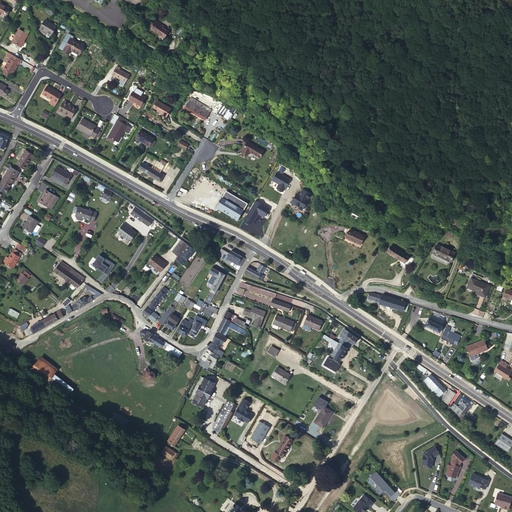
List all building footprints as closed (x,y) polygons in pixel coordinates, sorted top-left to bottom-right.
[(10,4),(1,0),(0,0),(0,10),(5,13),(10,4)] [(57,27),(45,20),(39,29),(47,34),(48,32),(52,35),(57,27)] [(168,29),(156,20),(151,28),(163,36),(168,29)] [(27,33),(18,28),(10,41),(20,46),(27,33)] [(64,47),(68,50),(81,58),(88,46),(77,39),(78,37),(72,34),(64,47)] [(16,53),(12,51),(7,59),(11,61),(16,53)] [(25,59),(16,53),(6,68),(8,69),(12,71),(15,73),(22,62),(23,63),(25,59)] [(123,70),(120,68),(115,76),(128,84),(132,77),(122,71),(123,70)] [(9,84),(0,78),(0,90),(8,96),(12,89),(8,87),(9,84)] [(55,102),(61,92),(47,83),(42,91),(52,97),(51,99),(55,102)] [(141,98),(135,93),(130,101),(135,105),(133,108),(140,112),(148,100),(142,96),(141,98)] [(75,107),(62,99),(57,108),(69,116),(75,107)] [(209,112),(189,100),(182,111),(203,123),(209,112)] [(170,111),(157,102),(152,110),(165,119),(170,111)] [(226,123),(234,111),(216,104),(210,113),(226,123)] [(93,123),(85,119),(78,129),(87,134),(85,137),(90,140),(92,137),(93,138),(93,137),(96,139),(96,138),(100,133),(100,132),(98,130),(98,129),(91,125),(93,123)] [(127,128),(118,121),(114,127),(115,128),(109,139),(113,141),(117,144),(124,133),(127,128)] [(115,128),(114,127),(105,140),(112,144),(113,141),(109,139),(115,128)] [(153,140),(139,131),(134,140),(148,148),(148,147),(152,141),(153,140)] [(259,137),(257,141),(266,146),(268,142),(259,137)] [(184,153),(187,148),(178,142),(175,147),(184,153)] [(263,153),(246,142),(240,153),(247,157),(249,153),(259,159),(263,153)] [(24,149),(15,163),(25,169),(27,166),(25,165),(33,154),(24,149)] [(56,161),(50,171),(64,180),(70,171),(56,161)] [(9,169),(16,174),(18,171),(5,162),(2,166),(7,169),(7,168),(9,169)] [(155,179),(159,172),(142,162),(138,169),(155,179)] [(16,174),(9,169),(7,168),(7,169),(0,180),(0,181),(8,187),(17,174),(16,174)] [(275,171),(270,180),(277,184),(275,188),(276,188),(276,190),(279,191),(281,191),(288,179),(275,171)] [(164,176),(159,172),(155,179),(160,182),(164,176)] [(52,191),(44,186),(36,198),(48,206),(55,194),(52,192),(52,191)] [(102,194),(108,199),(112,192),(106,188),(102,194)] [(310,193),(301,188),(298,193),(297,193),(295,193),(293,197),(290,201),(291,204),(294,203),(298,206),(297,207),(301,209),(307,199),(306,198),(310,193)] [(97,211),(78,205),(75,214),(77,219),(79,218),(82,219),(83,217),(94,220),(97,211)] [(145,225),(150,218),(132,205),(127,213),(145,225)] [(21,217),(17,223),(28,229),(30,227),(33,221),(36,217),(27,211),(22,218),(21,217)] [(137,232),(123,222),(118,230),(120,231),(119,233),(128,239),(129,238),(131,239),(137,232)] [(356,243),(360,237),(362,234),(348,225),(344,232),(343,234),(356,243)] [(37,233),(33,239),(39,244),(43,238),(37,233)] [(185,245),(179,240),(169,252),(176,257),(185,245)] [(451,263),(456,252),(437,243),(431,256),(441,261),(442,259),(451,263)] [(2,252),(0,254),(0,256),(9,262),(18,249),(10,244),(4,253),(2,252)] [(218,245),(213,250),(217,254),(222,247),(218,245)] [(192,251),(185,246),(175,260),(181,265),(192,251)] [(406,260),(385,246),(380,253),(393,261),(390,265),(399,271),(406,260)] [(222,247),(217,254),(225,261),(239,269),(246,257),(231,249),(230,251),(222,247)] [(164,262),(151,253),(145,262),(158,271),(164,262)] [(425,256),(443,263),(425,255),(425,256)] [(439,272),(443,263),(425,256),(421,264),(439,272)] [(74,269),(72,268),(59,258),(51,269),(66,280),(74,269)] [(220,269),(212,264),(209,270),(214,272),(211,278),(214,280),(220,269)] [(262,268),(258,266),(254,272),(252,276),(258,280),(260,276),(258,275),(262,268)] [(243,271),(252,276),(254,272),(246,267),(243,271)] [(18,269),(12,276),(18,281),(24,275),(18,269)] [(74,285),(81,275),(74,269),(66,280),(74,285)] [(225,271),(220,269),(214,280),(204,298),(210,300),(225,271)] [(457,288),(467,291),(471,292),(470,295),(476,297),(481,284),(461,278),(457,288)] [(97,294),(101,293),(83,281),(81,285),(93,292),(88,295),(89,298),(97,294)] [(160,286),(151,298),(156,302),(165,289),(160,286)] [(405,304),(406,301),(378,293),(378,294),(369,291),(366,291),(364,296),(375,299),(375,301),(401,309),(403,303),(405,304)] [(509,305),(511,305),(511,295),(498,292),(495,301),(503,303),(509,305)] [(86,300),(89,298),(88,295),(87,294),(83,297),(81,295),(73,300),(74,301),(70,304),(72,307),(86,300)] [(488,296),(484,294),(477,309),(485,313),(488,306),(484,304),(488,296)] [(151,298),(142,310),(148,314),(156,302),(151,298)] [(288,305),(271,299),(268,305),(286,312),(288,305)] [(216,311),(217,309),(207,303),(205,305),(211,309),(216,311)] [(253,317),(258,319),(262,311),(249,306),(248,310),(246,314),(253,317)] [(58,307),(56,308),(41,316),(44,322),(55,316),(60,314),(61,313),(58,307)] [(17,318),(20,313),(11,308),(8,313),(17,318)] [(168,312),(169,311),(166,309),(163,314),(160,312),(156,318),(161,322),(168,312)] [(222,317),(228,319),(231,313),(224,309),(221,316),(222,317)] [(169,311),(168,312),(169,313),(163,321),(171,326),(175,321),(174,321),(177,317),(174,315),(175,313),(169,310),(169,311)] [(122,320),(108,314),(107,317),(120,323),(121,323),(122,320)] [(188,319),(182,315),(176,327),(184,332),(188,324),(193,315),(191,314),(188,319)] [(315,328),(318,329),(322,320),(306,314),(303,324),(315,328)] [(444,320),(430,314),(428,319),(427,319),(425,326),(439,332),(442,325),(444,320)] [(27,326),(29,330),(31,329),(44,322),(41,316),(28,323),(27,326)] [(270,325),(289,332),(292,323),(274,316),(270,325)] [(201,320),(196,317),(188,330),(193,333),(201,320)] [(232,328),(234,324),(227,321),(228,319),(222,317),(216,330),(222,334),(226,325),(232,328)] [(255,327),(258,319),(253,317),(249,324),(255,327)] [(179,355),(180,352),(165,341),(164,342),(152,334),(153,333),(148,330),(147,331),(144,328),(140,333),(144,336),(143,338),(148,341),(149,340),(160,347),(162,345),(165,347),(166,346),(179,355)] [(449,329),(445,328),(443,334),(453,338),(454,339),(456,332),(449,329)] [(338,335),(352,343),(356,337),(342,329),(338,335)] [(213,338),(219,341),(222,343),(225,337),(215,332),(212,338),(213,338)] [(454,339),(453,338),(452,341),(457,343),(460,334),(456,332),(454,339)] [(207,349),(213,353),(219,341),(213,338),(207,349)] [(477,351),(487,347),(483,338),(466,345),(469,354),(472,352),(473,354),(478,353),(477,351)] [(339,360),(349,343),(343,339),(340,343),(333,339),(331,341),(331,343),(336,346),(330,355),(339,360)] [(162,345),(160,347),(176,358),(177,357),(164,349),(165,347),(162,345)] [(267,351),(275,356),(278,349),(271,345),(267,351)] [(177,357),(179,355),(166,346),(165,347),(164,349),(177,357)] [(207,349),(206,350),(201,359),(208,363),(213,353),(207,349)] [(201,359),(198,365),(204,369),(208,363),(201,359)] [(50,381),(53,378),(55,374),(37,361),(32,369),(50,381)] [(141,370),(148,377),(148,375),(149,374),(150,373),(151,372),(152,372),(146,366),(141,370)] [(500,366),(495,373),(505,380),(511,371),(507,368),(506,370),(504,369),(500,366)] [(273,374),(286,381),(290,374),(278,367),(273,374)] [(74,389),(55,374),(53,378),(50,381),(32,369),(28,374),(67,398),(69,396),(74,389)] [(148,375),(148,377),(149,378),(150,379),(152,380),(153,380),(155,380),(156,379),(157,377),(157,375),(156,374),(155,373),(154,372),(153,372),(152,372),(151,372),(150,373),(149,374),(148,375)] [(429,374),(422,383),(438,396),(445,387),(429,374)] [(192,399),(201,404),(205,397),(206,398),(210,391),(208,390),(212,383),(209,381),(210,379),(206,377),(205,378),(203,377),(199,384),(198,384),(194,392),(195,393),(192,399)] [(69,396),(89,410),(94,403),(74,389),(69,396)] [(442,399),(447,403),(454,393),(448,389),(442,399)] [(464,411),(463,412),(462,413),(464,414),(472,403),(462,396),(458,401),(461,403),(459,405),(464,408),(463,410),(464,411)] [(221,430),(234,401),(226,398),(214,427),(221,430)] [(252,403),(246,399),(237,416),(240,418),(240,419),(246,422),(247,421),(250,424),(255,415),(248,411),(252,403)] [(94,403),(89,410),(88,411),(96,417),(102,409),(94,403)] [(322,426),(332,410),(323,404),(313,420),(322,426)] [(102,409),(96,417),(101,421),(103,418),(106,420),(110,415),(102,409)] [(110,423),(134,438),(137,435),(156,448),(159,444),(139,431),(141,428),(117,412),(110,423)] [(252,439),(261,444),(270,428),(261,422),(252,439)] [(184,430),(177,425),(168,441),(175,445),(184,430)] [(494,441),(506,449),(511,441),(511,438),(501,431),(494,441)] [(284,443),(282,445),(277,453),(276,452),(273,458),(279,462),(283,456),(284,457),(292,444),(291,443),(293,440),(286,436),(283,442),(284,443)] [(430,460),(430,458),(431,458),(431,457),(438,453),(433,445),(422,451),(421,463),(425,464),(425,466),(428,467),(430,465),(431,460),(430,460)] [(166,446),(161,453),(169,459),(174,453),(174,452),(166,446)] [(454,450),(449,455),(451,456),(449,462),(447,461),(445,466),(447,466),(444,473),(446,474),(447,475),(451,477),(452,476),(454,477),(458,465),(457,465),(458,462),(462,457),(454,450)] [(396,490),(378,469),(372,474),(373,473),(375,476),(374,476),(377,480),(378,479),(380,482),(375,486),(381,492),(385,489),(386,490),(388,488),(392,493),(396,490)] [(466,482),(476,488),(478,485),(483,487),(487,479),(471,471),(466,482)] [(498,492),(495,503),(502,505),(501,506),(508,508),(511,496),(498,492)] [(365,509),(366,508),(367,508),(368,509),(374,502),(363,495),(353,508),(358,511),(363,511),(366,510),(365,509)]
